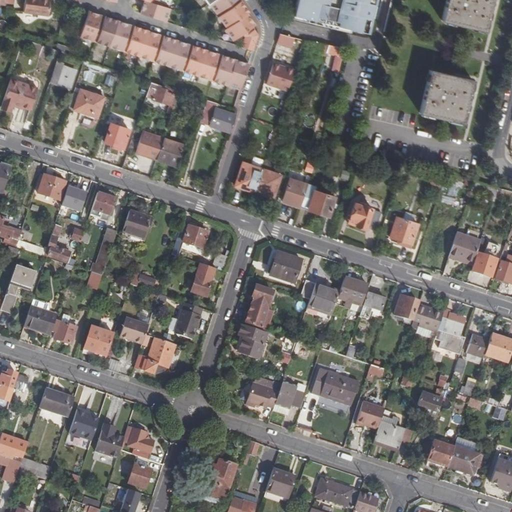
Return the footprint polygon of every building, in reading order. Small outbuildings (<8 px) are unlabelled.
[(24,0),(23,12),(48,16),(50,0),(24,0)] [(157,5),(144,0),(140,14),(166,22),(170,9),(157,5)] [(213,0),(210,2),(209,3),(217,14),(236,0),(213,0)] [(296,0),(292,15),(323,22),(337,25),(336,26),(366,33),(373,0),(296,0)] [(446,0),(442,21),(485,32),(492,0),(446,0)] [(239,3),(219,17),(226,29),(247,14),(249,13),(241,1),(239,3)] [(83,26),(80,37),(95,42),(99,28),(97,28),(101,15),(88,11),(83,26)] [(226,29),(225,30),(233,41),(255,25),(247,14),(226,29)] [(99,28),(95,42),(109,47),(118,21),(105,16),(101,29),(99,28)] [(131,25),(118,21),(109,47),(124,52),(128,38),(127,38),(131,25)] [(128,38),(124,52),(138,57),(147,31),(134,26),(130,39),(128,38)] [(254,30),(244,36),(245,37),(241,47),(253,51),(256,42),(258,35),(254,30)] [(147,31),(138,57),(153,61),(158,48),(156,47),(160,35),(147,31)] [(291,48),(294,37),(279,33),(276,43),(291,48)] [(159,48),(158,48),(153,61),(168,66),(176,40),(163,36),(159,48)] [(20,49),(46,58),(49,47),(24,38),(20,49)] [(304,39),(302,45),(327,53),(329,45),(314,42),(304,39)] [(190,44),(176,40),(168,66),(183,71),(187,57),(185,57),(190,44)] [(329,45),(327,53),(338,56),(342,57),(344,48),(329,45)] [(187,57),(183,71),(197,76),(206,50),(193,46),(189,58),(187,57)] [(206,50),(197,76),(212,81),(216,67),(214,67),(219,54),(206,50)] [(216,67),(212,81),(226,86),(235,59),(222,55),(218,68),(216,67)] [(338,56),(334,74),(338,74),(342,57),(338,56)] [(235,59),(226,86),(240,90),(246,72),(249,64),(235,59)] [(53,70),(50,80),(69,86),(74,70),(60,65),(62,62),(56,60),(53,70)] [(263,83),(266,84),(273,63),(270,62),(263,83)] [(266,84),(287,91),(294,70),(273,63),(266,84)] [(430,70),(420,113),(462,124),(473,81),(430,70)] [(194,84),(197,76),(183,71),(180,79),(194,84)] [(30,109),(37,88),(10,78),(1,105),(12,108),(14,103),(30,109)] [(149,95),(147,98),(169,105),(172,95),(166,93),(159,91),(161,87),(152,84),(151,86),(149,86),(146,94),(149,95)] [(76,103),(73,111),(98,119),(104,99),(80,91),(77,98),(76,103)] [(229,134),(236,114),(236,113),(235,112),(234,115),(216,109),(218,104),(207,100),(198,125),(229,135),(229,134)] [(110,123),(104,142),(123,148),(130,129),(110,123)] [(156,161),(163,140),(164,139),(143,131),(135,153),(156,161)] [(163,140),(156,161),(175,167),(182,146),(163,140)] [(265,160),(262,170),(268,172),(272,162),(265,160)] [(242,164),(235,186),(254,193),(262,170),(242,164)] [(0,165),(0,192),(1,193),(9,169),(0,165)] [(262,170),(254,193),(273,199),(280,176),(268,172),(262,170)] [(42,175),(36,193),(58,200),(64,182),(42,175)] [(431,179),(429,183),(440,188),(442,183),(431,179)] [(289,180),(282,202),(301,209),(307,186),(304,185),(289,180)] [(474,181),(469,194),(493,202),(497,189),(474,181)] [(307,186),(301,209),(309,211),(309,210),(328,217),(334,198),(315,191),(316,188),(308,185),(307,185),(307,186)] [(60,205),(79,211),(85,193),(66,186),(60,205)] [(96,193),(89,215),(99,218),(101,213),(108,216),(114,199),(96,193)] [(355,204),(349,223),(365,229),(366,228),(375,231),(381,213),(355,204)] [(128,211),(121,233),(143,240),(150,218),(128,211)] [(404,214),(403,220),(413,223),(415,218),(404,214)] [(0,217),(0,236),(6,239),(7,240),(10,233),(10,231),(4,229),(7,220),(0,217)] [(18,218),(13,234),(19,236),(24,221),(18,218)] [(398,218),(391,238),(412,245),(419,224),(413,223),(403,220),(398,218)] [(54,224),(43,257),(45,257),(46,256),(69,264),(73,253),(55,248),(63,227),(54,224)] [(180,226),(175,240),(182,242),(201,249),(206,234),(195,230),(187,227),(186,228),(180,226)] [(434,228),(426,250),(442,255),(449,233),(434,228)] [(107,229),(102,245),(110,248),(115,231),(107,229)] [(75,230),(71,239),(81,242),(84,233),(75,230)] [(6,239),(4,244),(15,247),(19,236),(13,234),(10,233),(7,240),(6,239)] [(456,234),(448,259),(472,266),(480,242),(456,234)] [(177,257),(182,242),(175,240),(170,255),(177,257)] [(478,254),(471,273),(490,279),(497,260),(492,259),(495,250),(488,248),(489,245),(486,244),(482,255),(478,254)] [(102,245),(98,257),(106,259),(110,248),(102,245)] [(7,248),(5,254),(12,256),(14,250),(7,248)] [(275,253),(268,275),(292,283),(299,261),(275,253)] [(502,262),(496,281),(509,285),(510,283),(511,283),(511,255),(511,256),(508,255),(506,261),(508,261),(507,264),(502,262)] [(93,268),(91,273),(100,276),(106,259),(98,257),(96,263),(94,266),(93,268)] [(135,264),(128,285),(136,288),(138,283),(152,287),(154,280),(139,275),(142,266),(135,264)] [(194,277),(189,293),(204,299),(210,282),(209,282),(213,269),(199,264),(194,277)] [(14,266),(0,307),(0,319),(4,322),(9,308),(12,309),(16,297),(14,297),(18,286),(29,290),(34,273),(14,266)] [(100,276),(91,273),(86,287),(95,290),(100,276)] [(191,276),(186,293),(189,293),(194,277),(191,276)] [(344,278),(336,301),(345,304),(346,301),(360,306),(367,286),(344,278)] [(304,280),(299,297),(303,299),(308,301),(314,283),(304,280)] [(308,301),(306,307),(330,316),(338,291),(314,283),(308,301)] [(258,328),(270,293),(253,287),(250,297),(252,298),(243,323),(258,328)] [(165,298),(167,292),(159,289),(156,295),(164,298),(165,298)] [(366,292),(358,316),(367,320),(371,308),(381,312),(385,299),(366,292)] [(265,331),(271,312),(266,310),(268,302),(271,303),(274,294),(270,293),(264,310),(258,328),(265,331)] [(162,303),(164,298),(156,295),(155,301),(162,303)] [(399,296),(393,315),(411,321),(417,302),(399,296)] [(303,299),(298,311),(304,313),(306,307),(308,301),(303,299)] [(31,301),(22,327),(49,336),(51,331),(54,321),(56,316),(47,313),(47,311),(47,306),(31,301)] [(201,310),(183,304),(173,335),(191,340),(201,310)] [(431,311),(417,306),(413,321),(419,323),(418,326),(437,333),(443,314),(431,310),(431,311)] [(464,325),(442,317),(437,333),(436,335),(434,338),(440,341),(438,347),(460,355),(465,338),(460,336),(464,325)] [(139,346),(146,327),(123,319),(118,336),(131,340),(131,343),(139,346)] [(55,332),(52,340),(70,346),(76,329),(68,326),(59,323),(54,321),(51,331),(55,332)] [(241,337),(235,352),(244,355),(245,351),(254,353),(260,334),(239,326),(236,335),(241,337)] [(418,326),(415,332),(434,338),(436,335),(437,333),(418,326)] [(90,328),(83,349),(105,356),(112,335),(90,328)] [(471,334),(465,353),(483,359),(484,355),(489,340),(471,334)] [(489,340),(484,355),(507,363),(511,348),(511,341),(491,335),(489,340)] [(143,336),(139,346),(144,347),(148,337),(143,336)] [(152,339),(149,349),(144,362),(142,361),(143,359),(136,357),(132,369),(151,374),(154,374),(158,373),(163,372),(166,367),(173,346),(152,339)] [(322,343),(320,349),(327,351),(329,345),(322,343)] [(329,345),(327,351),(336,354),(338,348),(329,345)] [(348,346),(344,357),(351,359),(355,348),(353,347),(348,346)] [(118,363),(109,359),(105,369),(115,372),(118,363)] [(458,360),(454,372),(459,375),(463,362),(458,360)] [(367,375),(380,380),(383,370),(370,366),(367,375)] [(322,386),(318,397),(349,407),(357,383),(320,371),(315,384),(322,386)] [(10,389),(14,374),(6,372),(5,375),(0,373),(0,399),(8,403),(12,390),(10,389)] [(17,375),(12,388),(22,392),(26,378),(17,375)] [(402,376),(399,385),(409,388),(412,380),(402,376)] [(443,377),(439,389),(444,391),(448,379),(443,377)] [(270,384),(254,378),(252,385),(251,384),(243,406),(253,409),(253,406),(263,410),(264,408),(271,410),(273,406),(277,393),(268,390),(270,384)] [(467,382),(463,395),(469,397),(474,384),(467,382)] [(299,410),(303,396),(293,393),(295,389),(280,384),(277,393),(273,406),(287,410),(288,407),(299,410)] [(44,389),(37,409),(66,418),(72,399),(44,389)] [(425,407),(422,416),(434,420),(441,400),(420,393),(416,405),(425,407)] [(510,409),(511,395),(500,394),(499,408),(510,409)] [(220,400),(224,410),(230,408),(226,398),(220,400)] [(484,398),(482,403),(492,406),(496,408),(498,403),(484,398)] [(469,399),(466,406),(477,409),(478,405),(479,402),(469,399)] [(361,403),(353,426),(361,428),(362,427),(375,431),(378,423),(382,410),(361,403)] [(478,405),(477,409),(490,414),(492,409),(478,405)] [(284,418),(287,410),(273,406),(271,410),(270,413),(284,418)] [(477,409),(475,413),(489,417),(490,414),(477,409)] [(90,442),(97,419),(90,417),(90,416),(75,410),(67,434),(90,442)] [(378,423),(371,443),(396,452),(403,431),(378,423)] [(114,428),(102,424),(101,427),(110,430),(109,435),(111,436),(113,431),(114,428)] [(93,452),(115,459),(122,439),(111,436),(109,435),(110,430),(101,427),(93,452)] [(125,427),(121,442),(123,443),(126,444),(125,447),(132,449),(130,455),(147,461),(153,443),(146,441),(144,437),(145,434),(125,427)] [(0,456),(9,460),(11,460),(13,455),(21,458),(23,454),(30,431),(26,430),(22,442),(17,441),(16,446),(4,442),(4,444),(0,442),(0,456)] [(404,431),(399,446),(406,448),(411,433),(404,431)] [(0,436),(0,437),(0,442),(4,444),(4,442),(16,446),(17,441),(0,436)] [(249,442),(245,455),(253,458),(258,445),(249,442)] [(432,442),(425,462),(445,469),(445,468),(452,448),(432,442)] [(452,448),(445,468),(470,476),(477,456),(452,448)] [(20,463),(16,475),(26,479),(27,479),(28,475),(40,478),(46,480),(50,468),(30,461),(21,458),(20,463)] [(9,460),(2,481),(13,484),(15,479),(16,475),(20,463),(11,460),(9,460)] [(495,460),(487,484),(496,486),(499,488),(498,490),(507,494),(511,479),(511,474),(502,471),(505,463),(495,460)] [(209,471),(201,495),(204,496),(222,502),(231,476),(235,467),(217,462),(213,473),(209,471)] [(134,465),(127,485),(143,490),(150,471),(134,465)] [(235,467),(231,476),(238,477),(240,469),(235,467)] [(272,471),(264,493),(287,501),(294,479),(272,471)] [(318,482),(313,499),(323,502),(327,504),(352,511),(357,495),(357,494),(318,482)] [(82,499),(81,505),(82,505),(93,509),(96,499),(84,495),(86,491),(79,488),(76,498),(82,499)] [(117,499),(122,501),(126,489),(121,488),(117,499)] [(133,511),(139,495),(126,491),(119,511),(133,511)] [(373,511),(377,502),(369,499),(371,496),(366,494),(365,498),(357,495),(352,511),(351,511),(373,511)] [(257,500),(242,495),(240,501),(242,502),(243,501),(245,501),(248,503),(255,505),(257,500)] [(204,496),(202,503),(215,507),(216,504),(221,506),(222,504),(222,502),(204,496)] [(96,499),(93,509),(98,511),(99,507),(102,501),(96,499)] [(228,506),(226,511),(252,511),(255,505),(248,503),(245,501),(243,501),(242,502),(240,501),(234,499),(231,507),(228,506)]
